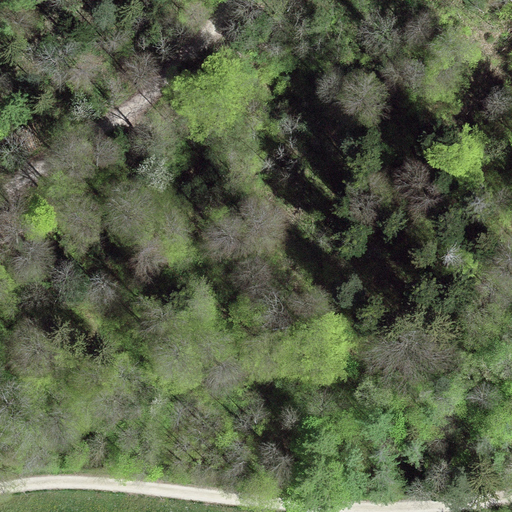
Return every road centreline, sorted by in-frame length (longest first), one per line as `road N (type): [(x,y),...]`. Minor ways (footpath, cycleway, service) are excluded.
road 1 (track): [(511,497),(333,509),(70,481),(0,488)]
road 2 (track): [(229,0),(179,64),(80,143),(0,192)]
